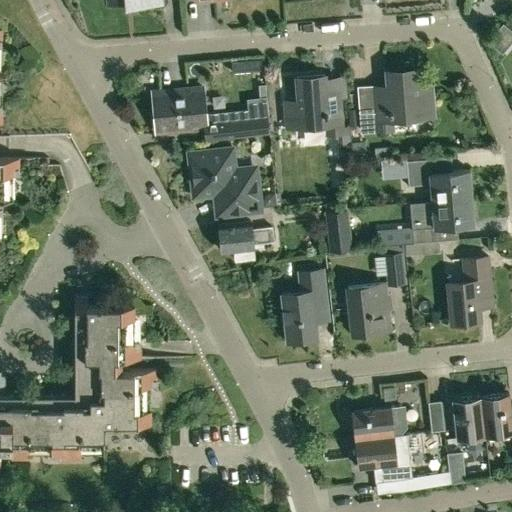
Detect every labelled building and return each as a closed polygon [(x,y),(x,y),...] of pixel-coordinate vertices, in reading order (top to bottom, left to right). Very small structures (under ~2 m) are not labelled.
[(0,448),(9,449),(9,459),(27,459),(27,449),(50,449),(50,453),(62,453),(62,459),(79,459),(79,449),(102,449),(102,453),(103,453),(103,422),(150,422),(150,409),(145,409),(145,386),(156,386),(156,369),(120,369),(120,358),(140,358),(140,341),(129,341),(129,318),(134,318),(134,305),(87,305),(87,295),(74,295),(74,393),(0,393),(0,213),(1,214),(1,198),(12,198),(12,197),(7,197),(7,174),(18,174),(18,157),(0,156),(0,121),(1,122),(1,105),(0,104),(0,45),(1,45),(1,28),(0,28),(0,448)] [(262,70),(261,59),(231,61),(232,72),(262,70)] [(362,113),(364,130),(392,127),(391,117),(420,115),(419,105),(432,104),(430,82),(417,83),(416,67),(386,70),(387,86),(374,87),(376,112),(362,113)] [(345,75),(324,76),(324,75),(296,77),(298,100),(285,101),(287,126),(327,123),(327,132),(337,132),(338,144),(351,143),(349,125),(341,126),(339,98),(347,98),(345,75)] [(260,96),(267,95),(266,83),(259,83),(260,96)] [(269,133),(267,115),(266,104),(260,103),(259,107),(204,114),(202,86),(152,90),(156,132),(206,127),(227,125),(228,138),(269,133)] [(249,166),(237,167),(234,146),(189,151),(194,193),(215,191),(217,212),(260,207),(255,171),(249,166)] [(430,182),(431,200),(471,196),(469,168),(435,171),(434,157),(406,160),(408,184),(430,182)] [(471,196),(431,200),(433,215),(411,217),(413,241),(441,238),(439,225),(474,222),(472,196),(471,196)] [(329,251),(351,248),(347,209),(325,210),(329,251)] [(250,219),(218,223),(221,249),(234,248),(235,260),(255,258),(253,241),(273,239),(271,225),(251,227),(250,219)] [(438,239),(407,242),(408,254),(440,251),(438,239)] [(403,243),(385,244),(385,245),(390,284),(407,282),(403,243)] [(464,279),(448,281),(451,320),(479,318),(477,292),(491,291),(488,255),(462,258),(464,279)] [(281,291),(287,339),(317,335),(313,302),(326,300),(322,267),(298,270),(300,289),(281,291)] [(389,327),(383,281),(347,286),(353,332),(389,327)] [(511,423),(508,392),(479,395),(484,435),(511,431),(511,423)] [(457,438),(484,435),(479,395),(452,398),(457,438)] [(444,429),(441,399),(427,401),(431,431),(444,429)] [(351,409),(354,437),(401,432),(406,426),(404,409),(400,410),(399,404),(351,409)] [(375,480),(398,477),(400,491),(449,483),(448,469),(412,476),(407,432),(401,433),(401,432),(354,437),(357,465),(373,464),(375,480)] [(446,452),(448,469),(449,483),(465,480),(461,450),(446,452)]
